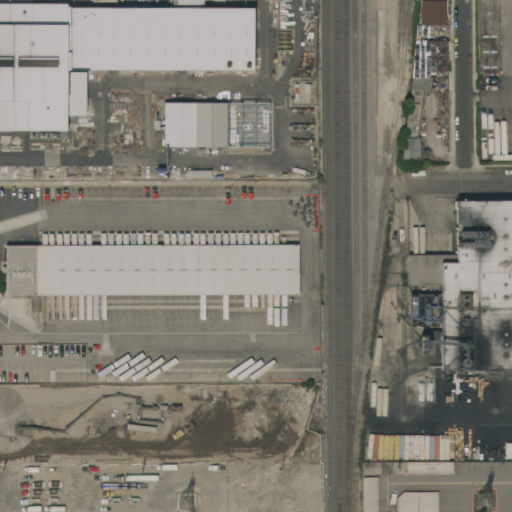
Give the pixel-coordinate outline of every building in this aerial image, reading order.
[(498,0),(499,74),(478,74),(478,0),(498,0)] [(446,25),(421,25),(421,1),(446,1),(446,25)] [(70,7),(254,9),(253,70),(69,68),(70,7)] [(447,72),(428,72),(428,41),(447,41),(447,72)] [(431,78),(430,91),(429,91),(429,93),(424,92),(418,138),(420,138),(420,144),(421,144),(422,162),(401,163),(412,79),(431,78)] [(263,103),(263,148),(233,148),(233,152),(227,152),(227,148),(217,148),(217,154),(205,154),(205,147),(164,147),(164,103),(263,103)] [(78,150),(78,124),(103,124),(103,150),(78,150)] [(511,370),(441,371),(441,327),(410,328),(410,295),(441,295),(441,285),(408,285),(408,255),(456,255),(456,201),(511,200),(511,370)] [(298,245),(298,295),(6,295),(6,273),(2,273),(2,267),(6,267),(6,246),(298,245)] [(511,443),(511,459),(501,459),(501,447),(502,447),(502,443),(511,443)] [(511,511),(511,461),(364,460),(362,511),(511,511)]
